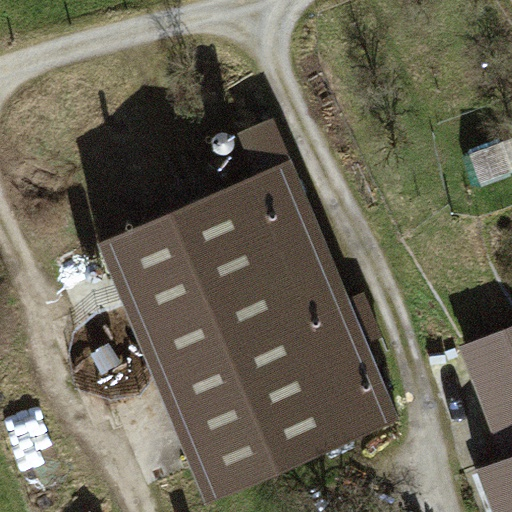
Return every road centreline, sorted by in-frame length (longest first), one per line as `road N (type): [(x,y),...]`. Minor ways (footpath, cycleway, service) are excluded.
road 1 (track): [(239,4),(370,267),(450,511)]
road 2 (track): [(124,511),(0,238)]
road 3 (residential): [(0,72),(239,4)]
